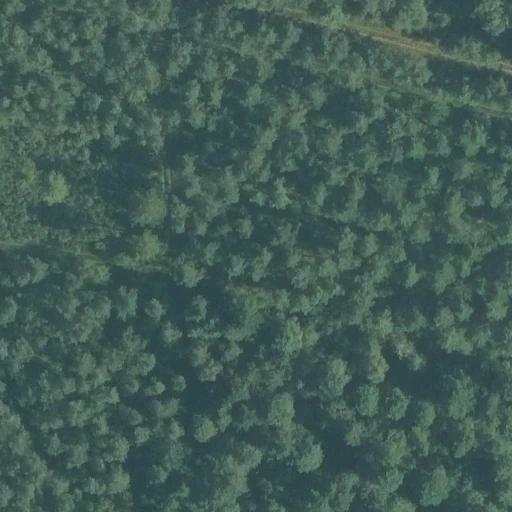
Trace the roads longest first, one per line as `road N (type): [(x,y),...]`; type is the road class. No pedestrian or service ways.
road 1 (track): [(199,511),(154,64),(160,46),(171,36),(211,38),(511,116)]
road 2 (track): [(0,245),(222,281),(511,363)]
